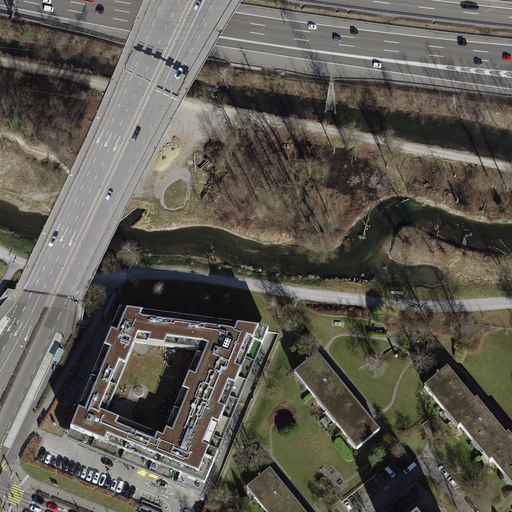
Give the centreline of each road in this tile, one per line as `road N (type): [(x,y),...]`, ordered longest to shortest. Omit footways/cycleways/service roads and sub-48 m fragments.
road 1 (track): [(0,61),(511,168)]
road 2 (track): [(16,261),(102,279),(197,275),(406,308),(511,302)]
road 3 (primary): [(0,434),(204,1)]
road 4 (primary): [(172,0),(0,363)]
road 5 (motorway): [(209,26),(299,54),(511,83)]
road 6 (motorway): [(209,26),(511,58)]
road 7 (track): [(202,104),(176,165),(157,185),(138,193),(81,177)]
road 8 (motorway): [(511,17),(363,0)]
road 9 (motorway): [(63,0),(209,26)]
